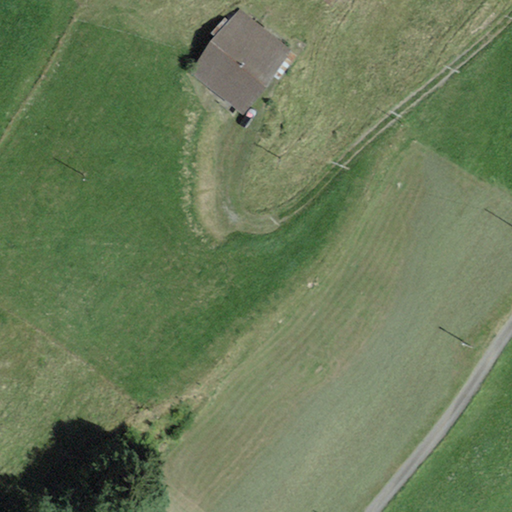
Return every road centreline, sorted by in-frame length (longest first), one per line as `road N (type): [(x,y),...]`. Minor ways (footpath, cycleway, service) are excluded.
road 1 (track): [(238,126),(226,160),(226,200),(246,224),(274,220),(511,17)]
road 2 (residential): [(377,511),(511,334)]
